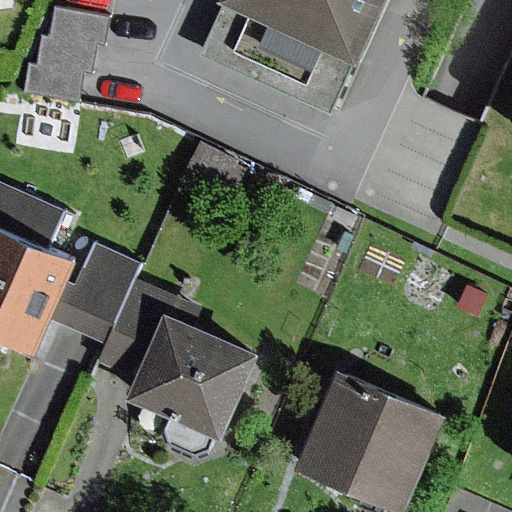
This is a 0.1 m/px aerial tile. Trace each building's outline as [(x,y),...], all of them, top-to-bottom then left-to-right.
[(19,0),(0,0),(0,12),(21,10),(19,0)] [(380,0),(222,0),(201,50),(333,107),(380,0)] [(31,62),(27,90),(82,99),(86,71),(94,72),(99,41),(108,42),(112,14),(58,6),(53,37),(45,35),(40,63),(31,62)] [(43,347),(55,318),(72,278),(83,252),(0,218),(0,354),(9,333),(43,347)] [(110,342),(138,276),(145,260),(97,239),(79,281),(72,278),(55,318),(110,342)] [(142,376),(171,307),(178,293),(138,276),(110,342),(102,359),(142,376)] [(142,376),(134,393),(174,411),(168,425),(174,442),(197,452),(214,446),(220,431),(227,435),(266,349),(171,307),(142,376)] [(448,409),(344,366),(304,462),(409,505),(448,409)]
